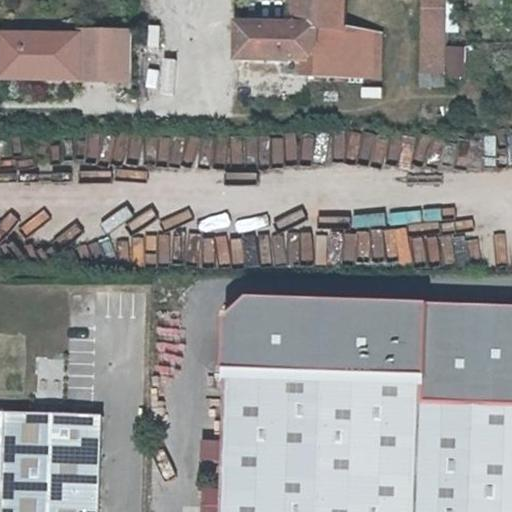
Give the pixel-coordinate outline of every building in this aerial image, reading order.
[(342,27),(343,0),(293,0),(293,25),(238,24),(237,59),(302,60),(302,74),(380,77),(383,35),(342,27)] [(446,69),(446,0),(422,0),(421,68),(446,69)] [(0,77),(86,78),(86,81),(136,81),(136,31),(86,30),(86,35),(0,33),(0,77)] [(240,327),(238,372),(426,378),(426,403),(486,406),(511,408),(511,313),(267,307),(240,327)] [(481,511),(486,406),(426,403),(426,378),(238,372),(228,372),(222,511),(481,511)] [(481,511),(511,511),(511,408),(486,406),(481,511)] [(8,414),(0,414),(0,511),(95,511),(98,417),(62,416),(8,414)] [(219,463),(220,441),(201,441),(201,463),(219,463)]
